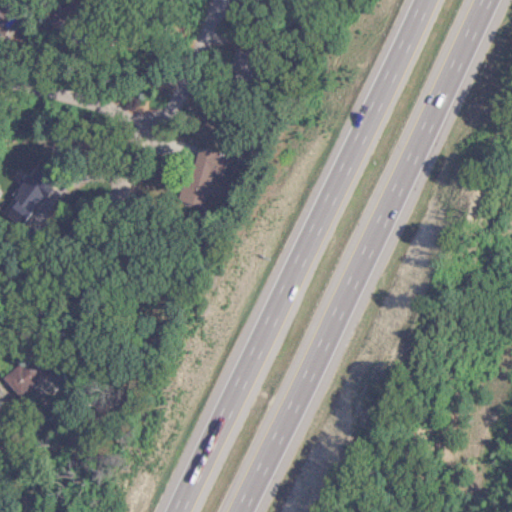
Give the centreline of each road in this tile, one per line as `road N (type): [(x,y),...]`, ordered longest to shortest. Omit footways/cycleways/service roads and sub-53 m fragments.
road 1 (motorway): [(421,0),(174,511)]
road 2 (motorway): [(238,511),(483,0)]
road 3 (residential): [(0,307),(100,214),(189,63),(210,0)]
road 4 (residential): [(140,148),(0,91)]
